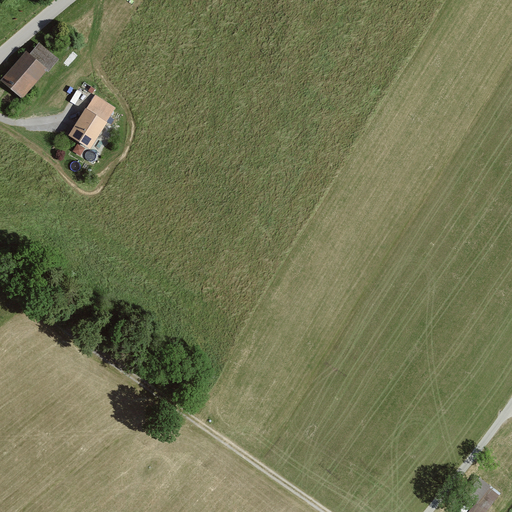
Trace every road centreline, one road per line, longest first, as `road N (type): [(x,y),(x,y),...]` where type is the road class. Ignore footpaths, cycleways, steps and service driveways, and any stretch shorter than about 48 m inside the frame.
road 1 (track): [(0,272),(72,333),(325,511)]
road 2 (unclassified): [(427,511),(511,404)]
